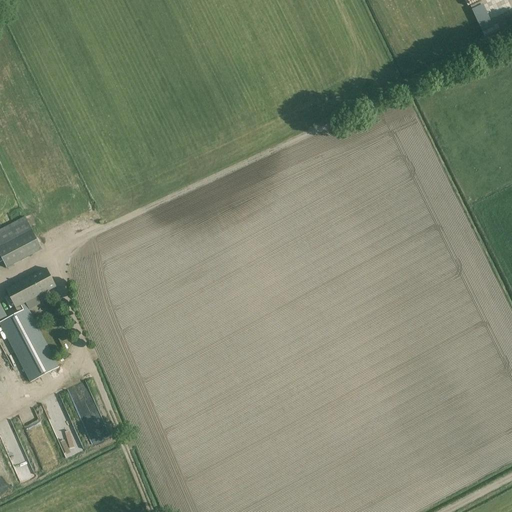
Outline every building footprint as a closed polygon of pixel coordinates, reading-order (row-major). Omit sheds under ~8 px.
[(485,38),(500,31),(497,25),(482,32),(485,38)] [(83,211),(72,217),(75,221),(85,215),(83,211)] [(42,250),(25,217),(0,230),(0,263),(3,262),(7,269),(42,250)] [(57,230),(69,223),(66,218),(54,224),(57,230)] [(47,269),(6,291),(16,309),(21,306),(23,311),(0,322),(0,324),(31,383),(60,367),(26,303),(57,288),(47,269)] [(77,426),(93,419),(90,411),(74,418),(77,426)] [(38,440),(25,443),(27,452),(40,448),(38,440)] [(12,475),(15,481),(26,477),(24,471),(12,475)]
